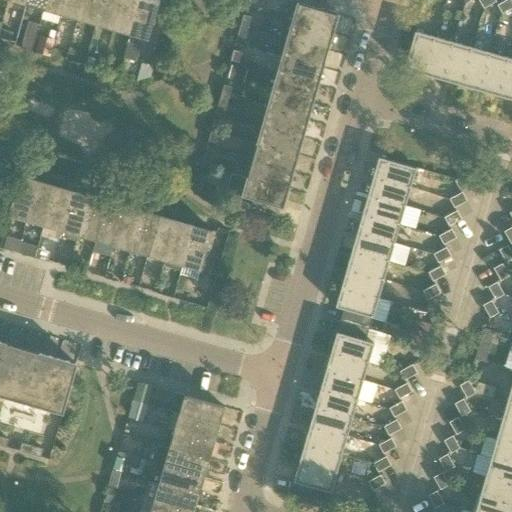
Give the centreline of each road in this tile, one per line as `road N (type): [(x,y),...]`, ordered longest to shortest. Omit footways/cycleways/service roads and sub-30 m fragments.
road 1 (residential): [(280,373),(0,294)]
road 2 (residential): [(356,102),(280,373)]
road 3 (residential): [(356,102),(511,144)]
road 4 (residential): [(280,373),(242,507)]
